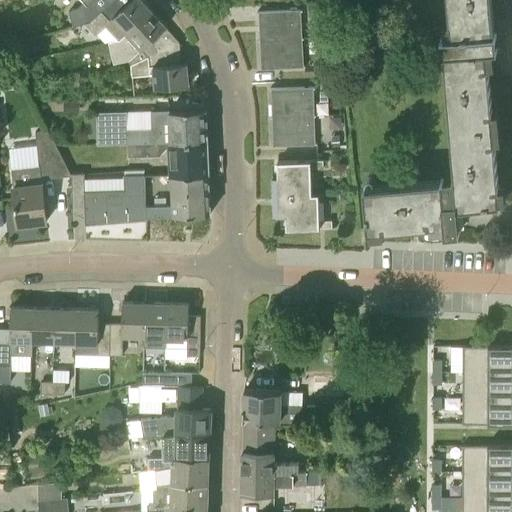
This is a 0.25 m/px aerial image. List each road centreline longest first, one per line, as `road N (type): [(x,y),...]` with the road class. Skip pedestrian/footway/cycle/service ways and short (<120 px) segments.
road 1 (residential): [(230,269),(511,284)]
road 2 (residential): [(230,269),(232,107),(213,45),(187,0)]
road 3 (residential): [(225,511),(230,269)]
road 4 (residential): [(0,270),(102,262),(230,269)]
